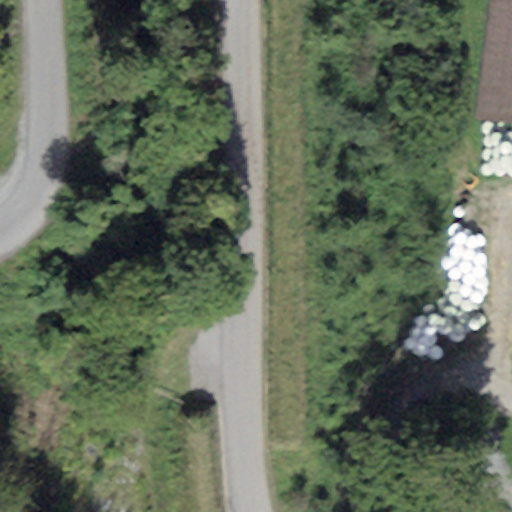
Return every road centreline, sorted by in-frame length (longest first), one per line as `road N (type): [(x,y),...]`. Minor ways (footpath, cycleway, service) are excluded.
road 1 (unclassified): [(246,0),(250,340),(262,511)]
road 2 (unclassified): [(0,232),(32,206),(44,180),(46,0)]
road 3 (track): [(168,511),(155,440),(159,405),(179,377),(250,340)]
